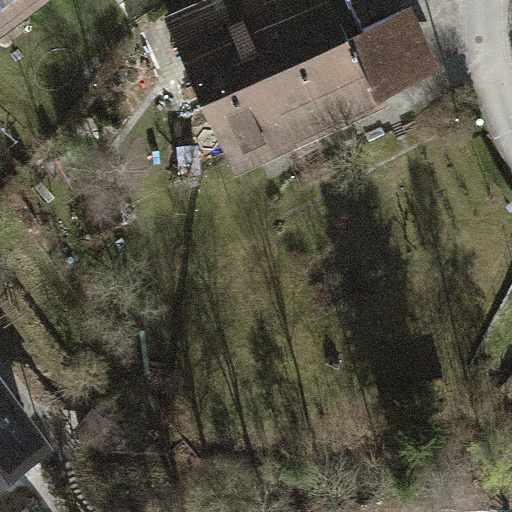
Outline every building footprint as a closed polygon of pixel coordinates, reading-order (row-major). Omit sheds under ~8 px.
[(0,0),(0,9),(1,9),(15,10),(28,0),(0,0)] [(209,9),(174,25),(235,157),(279,137),(281,140),(434,69),(406,10),(365,29),(352,0),(233,0),(210,11),(209,9)] [(114,191),(78,210),(93,238),(129,218),(114,191)] [(511,379),(502,391),(511,399),(511,379)] [(445,381),(383,397),(390,423),(452,407),(445,381)] [(0,395),(0,471),(36,445),(0,395)] [(94,411),(81,427),(110,451),(123,435),(94,411)]
